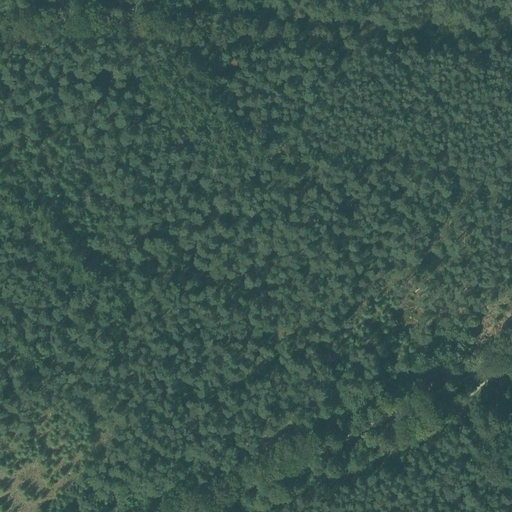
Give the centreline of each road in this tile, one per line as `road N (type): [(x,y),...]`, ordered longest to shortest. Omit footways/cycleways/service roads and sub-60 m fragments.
road 1 (track): [(511,358),(194,511)]
road 2 (unknown): [(259,511),(416,440),(487,380),(511,372)]
